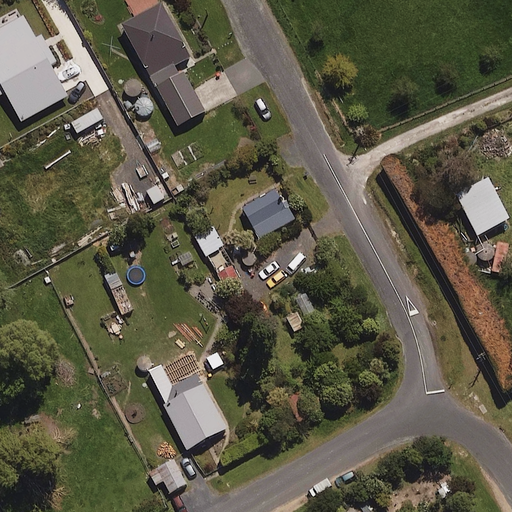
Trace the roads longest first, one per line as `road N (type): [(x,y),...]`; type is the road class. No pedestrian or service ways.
road 1 (residential): [(426,414),(412,325),(243,0)]
road 2 (residential): [(426,414),(397,421),(230,511)]
